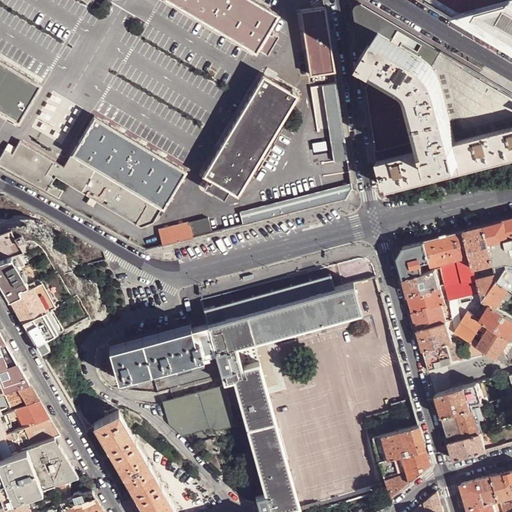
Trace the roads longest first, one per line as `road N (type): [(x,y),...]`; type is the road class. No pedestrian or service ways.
road 1 (secondary): [(0,186),(173,275),(374,225)]
road 2 (residential): [(374,225),(445,474)]
road 3 (residential): [(0,310),(119,511)]
road 4 (residential): [(338,0),(374,225)]
road 5 (secondary): [(389,0),(511,72)]
road 6 (secondary): [(374,225),(511,189)]
